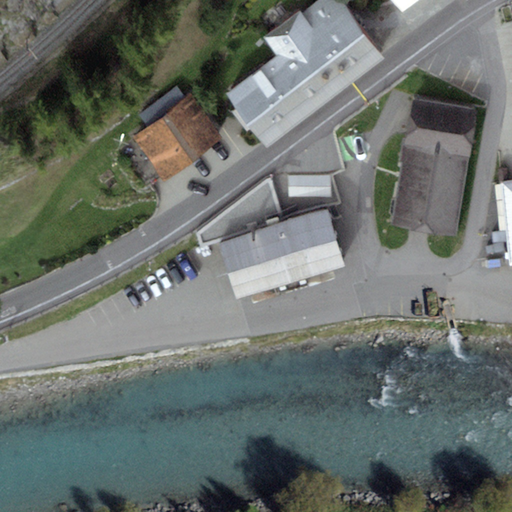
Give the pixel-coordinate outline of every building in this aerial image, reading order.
[(264,37),(278,55),(226,93),(267,147),(386,59),(342,0),(317,0),(301,12),(300,10),(264,37)] [(393,0),(406,13),(419,0),(393,0)] [(148,127),(134,137),(165,180),(224,138),(191,93),(185,97),(178,86),(139,114),(148,127)] [(411,100),(403,148),(469,159),(477,112),(411,100)] [(469,159),(403,148),(390,225),(456,237),(469,159)] [(334,197),(333,168),(290,169),(290,198),(334,197)] [(511,180),(501,182),(509,265),(511,264),(511,180)] [(220,242),(229,272),(337,239),(327,209),(220,242)] [(345,266),(337,239),(229,272),(237,299),(345,266)]
